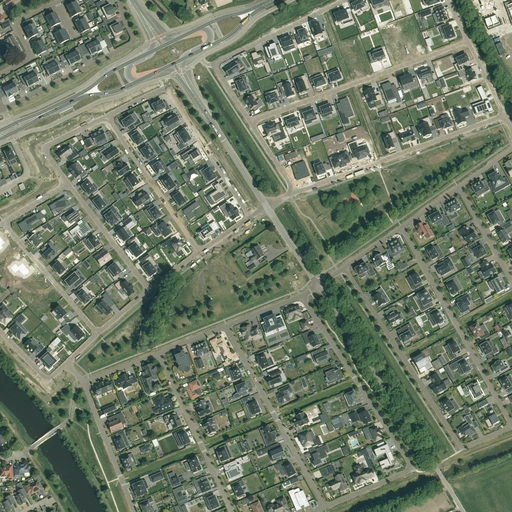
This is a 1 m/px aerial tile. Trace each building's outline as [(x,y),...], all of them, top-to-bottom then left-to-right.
[(71,0),(73,4),(67,7),(69,12),(79,7),(75,0),(71,0)] [(362,0),(352,5),(355,12),(361,9),(362,12),(369,8),(367,3),(364,4),(362,0)] [(101,9),(104,15),(113,10),(110,4),(107,6),(105,3),(97,7),(99,10),(101,9)] [(79,7),(69,12),(72,17),(78,14),(80,17),(83,15),(79,7)] [(443,7),(435,10),(439,23),(448,20),(443,7)] [(105,26),(113,21),(114,21),(112,18),(116,16),(113,10),(104,15),(103,15),(104,15),(106,19),(103,22),(103,23),(98,26),(99,28),(105,25),(105,26)] [(346,10),(335,14),(336,19),(335,19),(337,23),(338,23),(338,24),(342,23),(342,21),(348,19),(350,23),(354,22),(350,12),(347,13),(346,10)] [(430,10),(420,14),(421,18),(431,14),(430,10)] [(43,15),(47,23),(57,18),(55,13),(48,16),(47,14),(43,15)] [(78,29),(88,24),(84,16),(80,18),(82,21),(75,24),(78,29)] [(497,16),(491,18),(495,29),(503,25),(501,19),(498,20),(497,16)] [(60,23),(57,18),(47,23),(48,23),(50,25),(47,26),(50,32),(55,29),(53,27),(60,23)] [(491,18),(485,20),(486,25),(489,31),(495,29),(491,18)] [(8,21),(1,24),(3,30),(10,26),(8,21)] [(24,29),(27,34),(37,29),(33,21),(29,23),(31,25),(24,29)] [(318,22),(310,25),(315,38),(322,36),(323,38),(327,37),(325,32),(322,33),(318,22)] [(110,23),(105,26),(106,29),(109,27),(112,33),(121,29),(118,23),(115,24),(112,26),(110,23)] [(88,24),(78,29),(80,34),(87,31),(88,34),(92,32),(88,24)] [(444,25),(438,26),(441,33),(445,32),(448,40),(455,37),(451,26),(445,28),(444,25)] [(41,27),(37,29),(27,34),(29,39),(36,36),(37,38),(41,36),(38,32),(42,30),(41,27)] [(123,34),(121,29),(112,33),(115,39),(113,40),(113,41),(120,37),(119,37),(123,34)] [(299,35),(295,36),(298,45),(309,41),(307,34),(308,33),(306,29),(305,30),(305,29),(298,31),(299,35)] [(56,40),(66,35),(63,30),(57,33),(55,31),(52,32),(53,35),(54,35),(57,39),(56,40)] [(68,40),(66,35),(56,40),(60,48),(63,46),(62,44),(68,40)] [(5,45),(7,48),(9,47),(13,53),(10,54),(10,55),(8,56),(9,60),(10,60),(15,57),(22,53),(12,36),(5,40),(0,43),(0,45),(1,47),(5,45)] [(97,40),(91,43),(96,53),(97,52),(97,53),(102,51),(101,50),(102,50),(99,43),(103,41),(100,36),(96,38),(97,40)] [(281,41),(280,41),(281,45),(282,45),(284,48),(289,46),(290,50),(298,47),(295,39),(292,40),(290,36),(281,40),(281,41)] [(32,45),(35,51),(44,46),(42,41),(43,40),(41,38),(38,39),(39,42),(32,45)] [(392,49),(393,54),(395,59),(398,58),(399,57),(402,56),(399,49),(403,48),(401,42),(394,44),(395,47),(392,49)] [(95,54),(96,53),(91,43),(86,45),(85,44),(82,45),(85,50),(88,49),(91,55),(92,55),(92,56),(95,54)] [(501,43),(495,45),(500,56),(506,54),(501,43)] [(265,48),(264,48),(268,59),(271,58),(272,59),(280,56),(276,44),(269,46),(270,47),(265,49),(265,48)] [(47,51),(44,46),(35,51),(38,56),(44,52),(46,55),(49,53),(48,51),(47,51)] [(75,49),(70,52),(76,63),(77,62),(78,63),(81,62),(80,61),(81,60),(78,54),(81,53),(78,47),(75,49)] [(333,47),(318,53),(319,57),(334,51),(333,47)] [(373,52),(368,54),(370,59),(373,58),(375,63),(379,61),(379,62),(382,61),(382,60),(386,59),(382,47),(377,49),(379,53),(374,54),(373,52)] [(64,54),(61,56),(64,61),(67,60),(69,64),(70,66),(71,66),(71,67),(74,65),(74,64),(76,63),(70,52),(70,53),(68,55),(67,53),(64,54)] [(257,52),(251,54),(253,61),(257,60),(258,65),(262,63),(263,66),(264,66),(267,74),(272,72),(268,63),(267,63),(264,56),(261,57),(260,55),(258,56),(257,52)] [(457,64),(454,65),(457,72),(458,72),(464,70),(462,65),(469,61),(468,59),(468,58),(469,58),(467,55),(466,55),(466,54),(455,60),(457,64)] [(60,72),(60,71),(57,65),(60,63),(57,58),(54,59),(55,61),(50,64),(55,74),(57,73),(57,74),(60,72)] [(236,62),(225,69),(230,76),(238,71),(240,74),(246,70),(244,67),(241,69),(236,62)] [(55,74),(50,64),(49,64),(50,65),(45,68),(43,65),(40,66),(43,72),(46,70),(49,77),(50,76),(50,77),(53,76),(53,75),(55,74)] [(422,70),(418,72),(421,81),(432,77),(433,80),(437,79),(435,73),(432,74),(429,68),(425,70),(425,69),(425,70),(423,70),(422,70)] [(34,71),(28,73),(34,85),(36,84),(39,83),(39,82),(36,75),(39,74),(36,69),(33,70),(34,71)] [(458,72),(457,72),(460,79),(466,76),(468,83),(476,80),(475,77),(476,76),(474,73),(473,73),(472,70),(467,72),(466,69),(464,70),(458,72)] [(332,71),(325,74),(327,79),(330,78),(331,83),(341,79),(341,78),(342,78),(341,74),(340,74),(339,72),(333,74),(332,71)] [(32,86),(34,85),(28,73),(23,76),(22,76),(20,77),(22,82),(25,81),(28,87),(29,87),(29,88),(32,86)] [(411,75),(400,79),(403,86),(408,84),(410,90),(419,86),(416,78),(412,79),(411,75)] [(241,81),(237,83),(240,93),(241,93),(241,94),(245,92),(245,91),(247,90),(243,81),(247,80),(245,76),(240,79),(241,81)] [(303,80),(297,83),(301,94),(307,92),(305,86),(308,84),(305,76),(301,77),(303,80)] [(315,77),(309,79),(311,85),(314,84),(316,88),(326,85),(325,84),(326,83),(325,79),(324,80),(323,77),(316,80),(315,77)] [(7,84),(13,95),(15,94),(15,95),(18,93),(18,92),(15,86),(18,85),(15,79),(12,81),(13,81),(7,84)] [(390,82),(382,86),(388,102),(396,99),(397,103),(401,102),(397,89),(393,91),(390,82)] [(13,95),(7,84),(2,87),(1,86),(0,86),(0,93),(4,92),(7,98),(8,98),(13,96),(12,95),(13,95)] [(290,84),(279,88),(282,95),(285,93),(287,98),(294,95),(290,84)] [(272,96),(267,98),(269,105),(279,102),(277,97),(280,96),(277,89),(270,92),(272,96)] [(375,102),(377,107),(384,105),(380,95),(376,97),(373,89),(364,92),(369,104),(375,102)] [(252,96),(245,100),(251,110),(256,106),(258,109),(263,106),(259,100),(256,102),(252,96)] [(341,107),(338,108),(344,125),(350,123),(346,113),(352,111),(347,98),(339,101),(341,107)] [(152,106),(151,107),(153,110),(154,110),(155,113),(165,108),(166,111),(170,109),(166,101),(163,103),(161,101),(158,102),(157,102),(155,103),(151,105),(152,106)] [(488,111),(489,113),(493,111),(489,101),(486,102),(485,102),(485,104),(473,109),(476,115),(484,113),(486,112),(488,111)] [(320,109),(319,109),(321,113),(322,112),(323,115),(328,113),(329,116),(336,113),(334,106),(331,107),(330,104),(320,108),(320,109)] [(462,110),(454,113),(458,125),(466,122),(464,117),(469,116),(467,109),(462,111),(462,110)] [(313,111),(303,114),(306,121),(311,119),(312,123),(320,120),(318,115),(315,116),(313,111)] [(164,129),(162,130),(164,132),(165,135),(178,127),(175,123),(177,121),(178,121),(174,114),(163,121),(167,127),(164,129)] [(127,118),(121,122),(123,124),(123,125),(122,126),(124,128),(125,128),(125,129),(128,127),(132,124),(134,127),(135,127),(141,123),(138,119),(135,121),(131,116),(130,116),(129,116),(127,118)] [(296,118),(287,122),(289,129),(295,127),(296,130),(304,127),(302,122),(298,123),(296,118)] [(420,128),(419,129),(421,135),(423,134),(424,137),(426,137),(426,138),(430,136),(430,135),(431,134),(429,128),(432,126),(429,118),(423,120),(425,124),(420,126),(420,128)] [(442,119),(435,121),(438,131),(443,129),(443,130),(453,127),(450,119),(443,122),(442,119)] [(266,130),(265,130),(267,136),(268,136),(269,136),(273,135),(274,137),(280,135),(282,141),(287,139),(282,127),(278,128),(277,125),(274,127),(273,125),(269,127),(270,128),(266,130)] [(91,137),(84,141),(88,148),(92,146),(92,144),(94,143),(95,144),(106,139),(103,132),(105,132),(103,128),(99,130),(99,131),(91,135),(91,137)] [(135,135),(131,137),(133,140),(135,142),(137,146),(143,142),(140,137),(143,135),(138,128),(133,132),(135,135)] [(177,134),(173,136),(179,144),(177,145),(181,151),(188,146),(186,143),(191,140),(188,136),(187,133),(184,130),(184,129),(184,130),(183,130),(182,129),(178,131),(179,133),(178,134),(177,134)] [(404,134),(400,136),(403,144),(408,142),(408,143),(411,142),(416,140),(415,138),(418,137),(416,131),(408,134),(405,136),(404,134)] [(388,138),(384,139),(387,146),(386,146),(387,150),(388,149),(388,150),(395,148),(392,140),(396,138),(393,132),(387,135),(388,138)] [(343,141),(344,141),(345,141),(342,133),(336,135),(338,139),(340,143),(341,142),(343,141)] [(353,149),(350,150),(352,154),(358,152),(361,159),(366,157),(366,156),(369,155),(369,154),(370,153),(368,147),(364,149),(362,145),(358,147),(356,143),(351,144),(353,149)] [(67,147),(57,154),(62,161),(66,157),(69,161),(79,154),(75,149),(74,150),(71,152),(67,147)] [(147,147),(141,151),(143,154),(145,157),(147,160),(148,159),(150,158),(152,160),(157,157),(152,149),(150,151),(147,147)] [(105,149),(99,153),(102,158),(103,158),(105,156),(108,160),(118,153),(116,150),(114,148),(112,149),(108,152),(106,148),(105,149)] [(10,149),(4,152),(8,161),(10,164),(12,163),(10,161),(15,158),(13,156),(14,155),(13,151),(12,152),(10,149)] [(191,149),(181,156),(185,162),(190,158),(194,164),(203,158),(198,150),(194,153),(191,149)] [(330,162),(332,168),(338,166),(339,167),(340,166),(341,168),(342,167),(342,168),(342,167),(344,167),(344,166),(346,166),(345,164),(347,164),(345,159),(350,157),(348,153),(343,155),(343,156),(336,159),(336,160),(330,162)] [(118,160),(113,164),(115,167),(116,167),(117,169),(116,170),(120,176),(129,170),(127,167),(128,166),(126,164),(125,164),(123,165),(121,163),(120,163),(118,160)] [(153,166),(152,167),(158,175),(160,174),(162,172),(164,175),(169,171),(166,167),(166,166),(161,160),(158,163),(156,164),(155,163),(152,166),(153,166)] [(176,161),(168,166),(171,171),(179,166),(176,161)] [(295,175),(297,181),(310,176),(305,162),(295,165),(298,174),(295,175)] [(322,163),(314,166),(318,176),(325,173),(325,171),(331,169),(330,164),(329,165),(327,166),(326,163),(326,164),(323,166),(322,163)] [(75,164),(68,169),(71,173),(70,173),(71,173),(72,175),(73,175),(76,179),(80,175),(82,179),(87,175),(81,167),(78,169),(75,165),(75,164)] [(204,168),(199,171),(203,179),(206,177),(209,182),(215,178),(213,174),(213,173),(213,174),(212,172),(212,171),(212,172),(209,168),(205,171),(204,168)] [(194,170),(186,175),(190,181),(198,176),(194,170)] [(502,184),(504,188),(510,185),(506,178),(502,180),(501,176),(498,177),(496,173),(489,177),(492,182),(493,183),(493,184),(494,185),(496,188),(502,184)] [(127,179),(126,179),(127,179),(131,185),(128,187),(131,192),(136,189),(135,186),(138,184),(139,184),(139,183),(137,180),(135,178),(133,175),(132,175),(131,175),(128,177),(129,177),(127,179)] [(84,184),(81,186),(84,189),(86,192),(88,195),(95,190),(91,185),(94,183),(88,176),(82,181),(84,184)] [(162,181),(162,182),(164,185),(166,188),(168,191),(169,192),(169,191),(174,188),(176,190),(181,187),(177,182),(174,184),(169,177),(168,177),(166,179),(165,178),(162,180),(163,181),(162,181)] [(482,190),(485,193),(490,190),(487,185),(484,187),(481,182),(480,182),(477,184),(475,185),(472,187),(472,188),(471,189),(474,192),(475,192),(476,193),(476,194),(482,190)] [(216,191),(209,196),(214,204),(227,196),(223,190),(222,190),(221,188),(222,188),(220,185),(218,183),(213,186),(216,191)] [(177,195),(173,198),(175,201),(177,204),(177,203),(179,207),(185,202),(182,198),(185,196),(180,189),(175,192),(177,195)] [(94,201),(93,201),(95,205),(97,207),(100,211),(106,206),(101,200),(103,198),(99,192),(94,196),(96,199),(94,201)] [(138,196),(134,199),(139,206),(149,199),(144,192),(141,194),(140,194),(138,196),(138,195),(138,196)] [(64,198),(49,206),(51,211),(55,209),(57,213),(58,212),(60,215),(63,213),(62,210),(70,205),(68,201),(67,201),(67,202),(64,197),(64,198)] [(457,201),(456,200),(446,206),(451,215),(449,216),(451,220),(453,219),(452,216),(455,215),(453,212),(460,208),(459,205),(459,204),(457,201)] [(196,202),(183,211),(189,221),(195,217),(191,212),(199,207),(196,202)] [(227,202),(220,207),(224,214),(227,212),(232,220),(239,216),(237,213),(238,212),(235,208),(234,209),(232,206),(231,207),(230,207),(229,207),(227,203),(228,202),(227,202)] [(0,209),(0,213),(4,218),(9,214),(4,206),(0,209)] [(105,216),(104,217),(107,220),(106,220),(109,224),(109,223),(112,226),(118,222),(113,215),(117,212),(113,206),(106,211),(108,214),(105,216)] [(149,207),(144,211),(149,218),(152,216),(155,220),(161,216),(159,212),(157,210),(155,207),(154,208),(151,210),(150,207),(149,207)] [(63,217),(61,218),(64,222),(67,220),(70,225),(74,222),(75,222),(80,219),(79,218),(80,217),(75,211),(71,214),(70,213),(63,217)] [(440,220),(442,223),(444,227),(449,224),(444,214),(441,216),(439,212),(429,217),(429,218),(429,219),(430,222),(431,222),(433,224),(440,220)] [(488,216),(493,225),(493,226),(494,226),(498,223),(500,226),(505,223),(502,218),(498,220),(495,213),(494,212),(492,214),(492,212),(488,214),(489,216),(488,216)] [(25,221),(18,225),(23,234),(29,230),(27,227),(39,219),(36,214),(29,218),(27,218),(28,219),(26,220),(26,219),(24,220),(25,221)] [(130,219),(124,224),(126,226),(128,229),(135,225),(130,219)] [(198,233),(197,233),(199,235),(200,236),(201,238),(202,237),(203,240),(208,237),(210,235),(210,236),(210,235),(214,233),(213,232),(216,230),(218,228),(219,228),(214,221),(212,223),(208,226),(209,227),(203,231),(202,230),(199,232),(198,233)] [(503,231),(498,234),(503,244),(505,243),(506,243),(510,241),(505,232),(511,227),(511,225),(510,222),(501,227),(503,231)] [(78,225),(69,232),(72,236),(76,232),(79,230),(84,236),(84,237),(88,234),(88,233),(90,231),(84,223),(83,223),(79,226),(78,225)] [(156,224),(151,228),(154,233),(157,237),(161,235),(162,234),(165,237),(171,233),(169,229),(170,229),(167,225),(166,226),(166,225),(165,223),(163,224),(158,227),(156,224)] [(427,225),(424,227),(422,223),(416,227),(418,230),(417,231),(419,234),(420,234),(421,237),(425,234),(428,239),(433,236),(427,225)] [(126,226),(117,233),(123,242),(129,238),(125,232),(128,229),(126,226)] [(463,236),(467,242),(477,237),(475,234),(476,234),(474,231),(473,231),(473,230),(470,232),(467,226),(461,230),(462,230),(464,235),(463,236)] [(31,237),(29,239),(30,240),(30,241),(32,244),(33,244),(34,245),(37,248),(42,243),(37,237),(37,236),(35,234),(32,236),(31,237)] [(87,237),(82,241),(86,245),(89,242),(94,249),(96,247),(97,248),(100,246),(99,245),(100,244),(98,241),(96,239),(94,236),(89,239),(87,237)] [(130,248),(129,249),(131,252),(133,255),(136,258),(142,253),(138,248),(141,246),(140,246),(135,239),(130,243),(133,246),(130,248)] [(175,240),(170,243),(179,257),(184,254),(181,249),(182,249),(179,246),(181,245),(178,241),(177,242),(175,240)] [(392,258),(395,256),(393,254),(398,251),(399,254),(404,251),(403,248),(401,245),(403,245),(400,240),(399,241),(398,240),(388,246),(392,252),(389,254),(392,258)] [(44,254),(42,256),(47,261),(57,252),(53,248),(55,247),(55,246),(51,242),(48,244),(49,246),(46,249),(48,251),(44,254)] [(487,253),(485,249),(484,249),(482,246),(478,248),(475,242),(468,246),(473,255),(475,254),(478,259),(486,254),(487,253)] [(257,259),(257,260),(264,256),(260,250),(261,250),(258,246),(251,251),(248,253),(251,257),(249,258),(251,260),(245,264),(249,270),(255,267),(253,263),(253,264),(252,262),(257,259)] [(438,254),(434,247),(432,249),(431,248),(428,250),(428,251),(427,251),(429,255),(430,257),(432,260),(437,258),(439,260),(444,257),(441,252),(438,254)] [(104,250),(95,257),(99,261),(100,260),(103,264),(111,258),(104,250)] [(375,256),(375,257),(374,258),(375,259),(373,260),(373,259),(372,260),(377,268),(379,266),(379,267),(386,263),(388,267),(393,264),(389,257),(384,260),(381,254),(379,255),(378,255),(376,254),(375,255),(375,256)] [(148,264),(143,268),(150,277),(156,272),(152,267),(156,265),(149,255),(144,258),(148,264)] [(57,264),(52,267),(59,275),(60,275),(60,276),(63,273),(63,272),(65,270),(60,265),(63,262),(59,258),(55,262),(57,264)] [(438,271),(437,271),(439,275),(440,274),(442,277),(451,271),(449,267),(452,265),(453,266),(449,259),(443,263),(445,266),(438,270),(438,271)] [(482,271),(486,278),(496,272),(492,265),(490,266),(487,261),(481,265),(483,270),(482,271)] [(16,263),(10,268),(15,273),(19,270),(24,276),(25,274),(26,275),(29,273),(29,272),(29,271),(27,268),(26,268),(25,266),(22,263),(18,267),(16,263)] [(368,269),(366,265),(365,263),(355,269),(356,270),(354,271),(357,275),(358,274),(359,276),(361,279),(366,276),(364,273),(368,271),(370,275),(374,272),(371,267),(368,269)] [(108,268),(112,273),(109,275),(114,281),(119,277),(117,275),(121,272),(119,270),(117,267),(114,264),(108,268)] [(74,273),(65,282),(67,284),(66,285),(68,287),(69,287),(72,285),(73,284),(75,282),(78,285),(85,279),(81,274),(78,270),(74,273)] [(414,283),(410,286),(413,291),(418,288),(417,285),(421,283),(422,282),(420,279),(419,277),(417,273),(416,273),(415,272),(412,274),(412,275),(410,277),(414,283)] [(456,277),(450,280),(452,283),(448,285),(447,286),(449,290),(450,292),(452,295),(453,295),(453,296),(457,294),(456,293),(459,292),(459,291),(455,285),(459,282),(456,277)] [(23,283),(28,288),(31,285),(36,291),(37,291),(38,289),(39,290),(42,288),(41,287),(42,286),(40,283),(38,281),(35,278),(36,278),(35,278),(31,282),(28,278),(23,283)] [(492,284),(495,289),(498,294),(504,290),(500,283),(502,282),(500,279),(499,279),(498,278),(495,279),(488,283),(490,286),(492,284)] [(120,281),(115,285),(119,291),(122,289),(125,294),(128,297),(135,292),(132,289),(133,288),(130,284),(129,284),(126,281),(123,284),(120,281)] [(81,293),(77,296),(84,305),(90,300),(86,295),(89,293),(83,286),(78,291),(81,293)] [(378,295),(373,298),(379,307),(383,305),(387,303),(384,298),(387,297),(383,291),(381,288),(376,292),(378,295)] [(422,312),(430,308),(428,304),(432,302),(433,302),(433,301),(432,301),(430,298),(431,298),(430,297),(429,295),(429,294),(427,291),(426,290),(426,291),(425,291),(425,290),(420,293),(420,294),(418,295),(417,295),(418,296),(420,299),(424,306),(420,308),(422,312)] [(45,301),(50,306),(55,302),(53,298),(51,297),(52,297),(51,297),(49,293),(44,297),(42,294),(36,299),(41,304),(45,301)] [(101,304),(98,307),(101,311),(99,313),(101,315),(104,313),(106,316),(111,312),(110,312),(112,310),(106,304),(111,299),(105,293),(103,296),(104,298),(100,302),(101,304)] [(458,300),(459,303),(457,305),(462,314),(469,309),(468,307),(470,305),(468,302),(471,301),(468,295),(458,300)] [(0,311),(1,312),(0,312),(0,321),(2,323),(2,322),(5,325),(11,320),(14,317),(8,310),(3,305),(0,307),(0,311)] [(59,306),(51,313),(55,317),(57,315),(60,319),(58,321),(61,324),(63,327),(66,324),(67,324),(64,321),(64,320),(62,318),(65,315),(66,314),(63,311),(64,311),(61,308),(59,306)] [(288,308),(289,310),(284,312),(288,320),(293,318),(294,321),(300,319),(299,315),(302,314),(298,306),(294,308),(293,306),(288,308)] [(394,307),(389,310),(391,313),(388,314),(389,315),(387,316),(386,317),(390,324),(399,319),(398,316),(399,315),(394,307)] [(433,315),(432,312),(426,314),(429,320),(433,318),(437,324),(437,325),(439,324),(440,325),(443,323),(443,322),(443,321),(444,321),(443,321),(442,318),(440,315),(438,312),(439,312),(438,312),(437,312),(433,315)] [(15,325),(11,329),(14,333),(13,334),(16,337),(17,336),(20,340),(26,334),(18,326),(26,318),(22,314),(12,322),(15,325)] [(265,322),(261,324),(266,337),(273,334),(272,331),(278,329),(279,332),(286,329),(283,320),(277,322),(274,316),(264,319),(265,322)] [(306,321),(301,323),(304,330),(309,328),(306,321)] [(490,335),(487,331),(483,333),(479,327),(477,324),(478,324),(477,324),(475,325),(474,324),(471,326),(471,327),(471,328),(470,328),(472,332),(472,333),(473,332),(474,334),(473,334),(474,335),(476,338),(476,339),(477,339),(481,336),(483,339),(482,339),(490,335)] [(67,325),(61,330),(66,336),(71,332),(78,341),(84,335),(77,326),(72,330),(67,325)] [(261,337),(260,334),(257,327),(253,329),(251,330),(251,329),(250,329),(250,327),(250,325),(242,329),(243,331),(242,331),(244,336),(245,336),(247,340),(247,341),(253,338),(254,340),(261,337)] [(413,338),(412,338),(411,334),(415,332),(412,327),(408,329),(407,328),(402,331),(404,335),(399,337),(401,341),(402,341),(405,346),(411,343),(409,340),(413,338)] [(309,331),(302,334),(306,345),(311,343),(313,348),(316,347),(316,348),(320,347),(319,345),(320,345),(316,335),(312,337),(309,331)] [(218,345),(213,347),(215,351),(217,354),(221,352),(226,362),(223,364),(224,367),(230,364),(229,362),(233,359),(228,351),(229,351),(227,348),(222,340),(221,339),(220,339),(217,341),(217,342),(217,343),(218,345)] [(29,340),(24,345),(32,353),(35,350),(38,354),(44,348),(41,344),(37,348),(29,340)] [(448,354),(447,354),(451,361),(457,357),(455,354),(460,351),(460,350),(458,347),(457,345),(455,342),(455,341),(454,342),(453,341),(450,343),(450,344),(449,345),(448,345),(448,346),(449,346),(452,352),(448,354)] [(486,355),(490,353),(492,356),(499,352),(496,347),(494,347),(491,349),(487,343),(486,343),(486,342),(481,345),(481,346),(480,346),(486,355)] [(197,357),(209,353),(205,343),(193,348),(197,357)] [(42,358),(39,360),(42,363),(42,364),(49,371),(53,367),(52,366),(56,362),(49,354),(51,352),(48,348),(40,356),(42,358)] [(259,357),(258,358),(259,361),(258,362),(260,366),(261,366),(262,369),(270,366),(267,359),(271,358),(268,350),(262,352),(263,355),(259,357)] [(315,356),(317,363),(318,364),(329,359),(328,356),(329,356),(328,355),(326,352),(323,353),(321,350),(313,353),(315,356)] [(178,356),(176,357),(177,359),(178,360),(177,360),(178,361),(177,361),(177,362),(177,363),(178,364),(179,364),(180,368),(179,369),(179,370),(180,371),(180,372),(181,372),(182,372),(183,371),(184,371),(185,372),(186,372),(187,372),(188,372),(189,372),(190,371),(190,370),(190,368),(190,367),(189,366),(193,365),(189,354),(185,356),(184,354),(185,353),(184,352),(183,352),(182,352),(182,353),(182,354),(183,355),(181,355),(181,354),(180,354),(181,355),(179,355),(179,356),(178,356)] [(422,372),(426,370),(426,369),(430,367),(423,354),(414,359),(420,370),(422,372)] [(439,360),(432,364),(436,370),(442,367),(439,360)] [(464,374),(465,374),(465,373),(466,375),(471,372),(470,371),(471,371),(471,370),(469,367),(468,365),(466,362),(466,361),(465,361),(461,364),(459,360),(450,366),(453,372),(461,367),(464,374)] [(495,372),(499,370),(501,369),(502,372),(509,368),(507,365),(505,366),(502,361),(500,362),(499,361),(495,364),(496,365),(492,367),(495,372)] [(146,376),(143,377),(142,378),(141,378),(148,394),(153,392),(154,393),(155,392),(151,382),(152,382),(151,379),(152,379),(151,377),(155,375),(155,374),(159,372),(156,365),(152,366),(151,365),(143,368),(146,375),(146,376)] [(339,370),(338,371),(337,371),(335,366),(336,366),(335,365),(324,370),(325,370),(326,373),(325,374),(327,377),(328,377),(330,382),(338,379),(339,381),(344,379),(341,371),(341,372),(340,373),(339,370)] [(449,375),(452,373),(448,365),(444,367),(449,375)] [(228,376),(230,376),(232,375),(235,381),(242,378),(238,368),(235,370),(235,369),(232,370),(231,368),(225,370),(228,376)] [(273,378),(268,379),(271,386),(274,385),(275,388),(282,384),(281,382),(281,381),(279,375),(280,375),(278,370),(271,373),(273,378)] [(127,374),(126,375),(119,378),(120,380),(116,382),(119,388),(122,386),(123,389),(131,386),(130,384),(136,382),(134,376),(128,378),(127,374)] [(430,378),(434,385),(431,387),(433,389),(432,389),(433,393),(434,392),(435,394),(439,392),(439,394),(443,391),(443,390),(446,388),(442,381),(441,381),(437,374),(430,378)] [(506,390),(510,388),(511,391),(511,390),(511,383),(510,384),(507,378),(507,377),(506,378),(504,379),(504,378),(500,380),(501,381),(500,381),(500,382),(502,385),(503,387),(505,390),(505,391),(506,390)] [(97,396),(102,394),(107,392),(113,390),(109,381),(104,383),(104,382),(99,384),(99,385),(94,387),(95,389),(94,390),(97,396)] [(190,386),(187,388),(189,392),(189,393),(189,392),(190,394),(190,395),(190,394),(192,399),(198,396),(198,395),(202,394),(199,388),(200,387),(197,382),(190,385),(190,386)] [(246,391),(248,390),(247,389),(249,389),(246,382),(246,383),(242,384),(239,385),(240,386),(236,387),(238,392),(233,396),(234,400),(246,395),(245,392),(246,391)] [(474,384),(473,383),(467,387),(469,391),(471,390),(476,399),(482,395),(480,392),(481,392),(480,389),(481,389),(479,385),(478,383),(478,382),(474,384)] [(279,391),(280,394),(277,395),(280,403),(283,404),(289,401),(290,399),(289,397),(290,393),(292,392),(290,386),(279,391)] [(349,394),(346,395),(347,398),(345,399),(350,410),(357,407),(356,404),(359,403),(354,392),(352,392),(352,391),(349,393),(349,394)] [(163,395),(153,399),(157,408),(153,409),(155,414),(159,412),(159,414),(174,407),(170,397),(165,400),(163,395)] [(249,413),(251,417),(256,416),(256,415),(261,413),(261,412),(257,402),(257,401),(256,401),(253,403),(250,396),(242,400),(243,403),(247,401),(248,404),(246,405),(248,409),(249,409),(251,412),(249,413)] [(453,410),(455,412),(460,409),(456,404),(453,406),(448,399),(446,401),(445,400),(442,402),(442,403),(442,404),(448,413),(453,410)] [(211,413),(211,412),(208,406),(207,406),(205,400),(198,403),(201,409),(197,411),(200,417),(204,415),(205,416),(208,415),(207,414),(211,413)] [(479,409),(489,404),(486,400),(477,405),(479,409)] [(488,412),(491,417),(489,418),(490,421),(486,423),(489,429),(494,426),(493,425),(500,421),(493,409),(488,412)] [(353,423),(358,420),(359,420),(358,418),(361,417),(363,421),(364,424),(371,421),(367,412),(365,413),(364,412),(357,415),(356,413),(350,415),(353,423)] [(111,433),(112,432),(115,431),(116,431),(116,432),(120,430),(120,429),(122,428),(121,425),(120,422),(124,420),(122,413),(113,417),(115,421),(110,423),(108,424),(109,427),(108,427),(109,431),(110,430),(110,431),(111,433)] [(310,422),(309,419),(307,415),(304,416),(303,413),(297,416),(298,419),(291,422),(292,425),(294,425),(295,428),(301,426),(301,427),(308,424),(307,423),(310,422)] [(172,417),(171,414),(163,417),(166,423),(168,422),(169,425),(171,424),(173,429),(174,428),(175,429),(177,428),(178,427),(181,425),(180,421),(179,419),(177,415),(173,417),(172,417)] [(469,437),(472,435),(476,433),(473,428),(475,427),(471,419),(473,418),(470,415),(468,416),(468,415),(464,418),(469,426),(464,429),(463,427),(459,430),(462,435),(463,434),(465,437),(468,435),(469,437)] [(330,421),(336,430),(339,428),(338,425),(341,424),(339,417),(330,421)] [(216,432),(216,431),(213,426),(216,424),(214,418),(206,421),(207,424),(204,425),(205,426),(204,427),(205,429),(206,429),(209,435),(210,435),(210,436),(214,435),(213,433),(216,432)] [(368,433),(371,440),(374,438),(375,442),(381,439),(379,435),(381,434),(379,429),(377,430),(376,427),(375,428),(373,425),(362,430),(365,435),(368,433)] [(266,437),(263,438),(266,446),(276,442),(275,439),(276,439),(274,436),(275,435),(273,431),(271,432),(270,432),(269,428),(263,430),(266,437)] [(178,431),(173,434),(175,439),(179,438),(183,446),(185,445),(186,446),(189,444),(189,443),(190,443),(188,439),(187,436),(185,432),(184,432),(180,434),(178,431)] [(122,449),(125,447),(123,441),(126,439),(123,432),(118,435),(119,438),(114,441),(116,444),(117,447),(116,447),(118,452),(122,450),(122,449)] [(308,433),(300,436),(302,440),(301,440),(303,444),(305,447),(312,445),(313,448),(318,445),(318,447),(322,445),(319,438),(312,441),(308,433)] [(392,456),(390,450),(389,450),(388,448),(387,445),(385,446),(383,443),(384,443),(384,442),(377,445),(378,449),(374,451),(376,456),(377,456),(377,455),(385,452),(386,453),(385,453),(386,453),(388,459),(383,461),(384,464),(385,464),(385,466),(390,464),(391,466),(391,465),(390,464),(392,463),(391,461),(390,458),(393,457),(392,456)] [(152,449),(150,445),(141,449),(142,453),(152,449)] [(229,459),(227,454),(230,453),(227,445),(220,448),(221,451),(217,453),(219,456),(218,456),(220,459),(221,463),(229,459)] [(316,454),(312,455),(314,461),(313,462),(315,467),(316,466),(317,467),(322,465),(320,459),(323,458),(321,453),(328,450),(326,446),(327,446),(326,445),(314,450),(316,454)] [(273,446),(257,452),(257,453),(258,452),(260,456),(259,456),(259,457),(265,454),(264,454),(262,451),(267,449),(268,451),(271,459),(273,458),(275,457),(276,459),(279,458),(280,458),(284,456),(286,458),(282,449),(281,449),(275,451),(273,446)] [(366,449),(358,453),(360,457),(364,455),(370,468),(373,467),(366,449)] [(133,467),(131,461),(130,459),(132,458),(131,454),(127,456),(128,457),(122,460),(126,470),(127,470),(130,469),(130,468),(133,467)] [(189,462),(185,464),(188,471),(192,469),(194,473),(194,474),(194,473),(202,470),(200,466),(199,462),(197,458),(196,458),(189,461),(189,462)] [(236,461),(225,466),(228,473),(227,474),(230,480),(229,480),(229,481),(242,476),(242,475),(240,472),(240,471),(238,472),(236,466),(238,466),(237,465),(236,461)] [(280,464),(275,466),(278,471),(279,470),(281,469),(282,470),(284,469),(287,474),(289,478),(296,474),(294,470),(293,467),(292,467),(290,463),(288,465),(286,463),(283,465),(281,466),(280,464)] [(13,469),(14,477),(21,477),(21,473),(24,473),(24,475),(25,476),(29,476),(30,475),(30,473),(29,472),(28,467),(26,468),(26,465),(16,465),(17,469),(16,469),(14,470),(14,469),(13,469)] [(353,477),(356,483),(356,484),(359,483),(359,484),(366,481),(365,480),(371,478),(374,476),(374,475),(371,470),(363,473),(361,469),(360,465),(354,468),(356,471),(357,475),(353,477)] [(7,480),(9,480),(13,480),(13,475),(12,466),(11,466),(8,467),(8,466),(8,467),(0,467),(0,476),(7,476),(7,480)] [(326,468),(329,474),(335,471),(333,466),(326,468)] [(164,479),(162,472),(150,477),(153,483),(164,479)] [(337,481),(331,484),(332,486),(331,486),(332,487),(333,489),(339,486),(341,491),(348,488),(342,475),(335,478),(337,481)] [(173,485),(180,482),(177,476),(173,477),(172,477),(172,478),(171,478),(173,485)] [(201,479),(194,482),(195,486),(199,485),(202,493),(203,493),(211,490),(211,489),(207,480),(207,479),(207,480),(206,480),(202,481),(201,479)] [(23,486),(25,490),(27,494),(30,493),(31,494),(36,491),(37,490),(38,491),(40,490),(40,489),(41,488),(37,481),(34,483),(32,480),(28,481),(29,483),(23,486)] [(238,486),(233,488),(238,498),(239,497),(239,498),(243,497),(242,496),(245,495),(241,487),(245,486),(243,480),(237,483),(238,486)] [(147,493),(146,489),(143,482),(143,481),(142,482),(133,485),(133,486),(135,490),(134,490),(134,491),(135,493),(135,494),(136,493),(138,497),(138,498),(138,497),(147,494),(148,493),(147,493)] [(183,496),(181,492),(184,491),(183,487),(173,491),(178,503),(188,499),(186,495),(183,496)] [(27,497),(26,495),(23,489),(17,492),(19,495),(15,497),(20,506),(26,502),(24,499),(27,497)] [(294,490),(288,492),(296,511),(301,509),(301,507),(304,506),(304,508),(309,505),(303,491),(295,494),(294,490)] [(15,504),(11,495),(5,499),(7,502),(3,504),(7,511),(14,509),(12,505),(15,504)] [(210,495),(204,498),(207,506),(210,504),(212,510),(219,507),(218,503),(217,500),(215,496),(211,498),(210,495)] [(146,504),(141,506),(143,510),(142,510),(143,511),(153,511),(154,511),(153,508),(151,508),(149,503),(153,502),(152,498),(144,501),(146,504)] [(279,504),(274,506),(272,505),(271,505),(269,506),(268,507),(268,508),(268,509),(268,510),(268,511),(289,511),(283,498),(277,501),(279,504)] [(252,506),(254,511),(262,511),(259,503),(252,506)]
